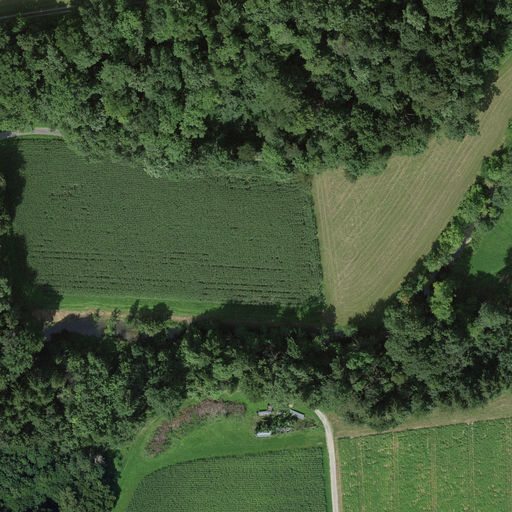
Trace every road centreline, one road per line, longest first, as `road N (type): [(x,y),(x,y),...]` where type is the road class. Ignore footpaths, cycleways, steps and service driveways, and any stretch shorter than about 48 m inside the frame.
road 1 (track): [(336,511),(330,432),(323,415),(291,393),(215,390),(182,399),(127,439),(104,496)]
road 2 (track): [(0,138),(44,131),(230,159),(311,156)]
road 3 (track): [(0,21),(155,0)]
